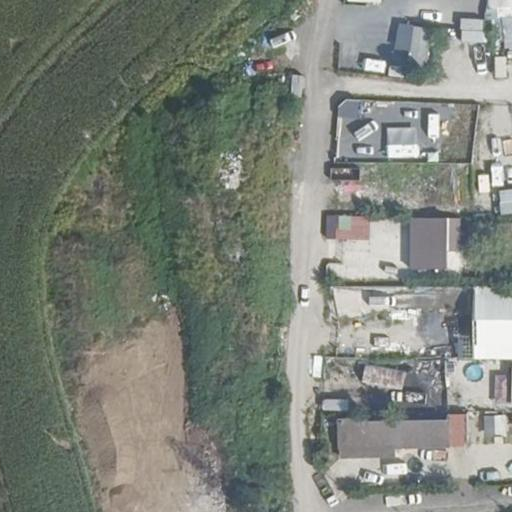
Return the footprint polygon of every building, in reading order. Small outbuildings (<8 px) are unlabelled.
[(469,18),(471,0),(457,0),(456,17),(469,18)] [(495,18),(499,50),(511,48),(511,8),(511,0),(481,0),(472,1),(474,20),(495,18)] [(424,58),(428,29),(398,24),(393,54),(424,58)] [(447,79),(455,49),(437,44),(429,74),(447,79)] [(460,45),(459,66),(486,66),(486,45),(460,45)] [(492,79),(508,74),(501,53),(486,58),(492,79)] [(366,57),(364,69),(387,72),(388,60),(366,57)] [(511,188),(495,191),(499,216),(511,213),(511,188)] [(324,239),(367,241),(368,216),(325,214),(324,239)] [(444,217),(445,249),(461,249),(460,217),(444,217)] [(401,261),(375,262),(376,275),(401,274),(401,261)] [(511,286),(472,285),(470,359),(511,359),(511,286)] [(458,352),(458,334),(424,333),(424,351),(458,352)] [(360,383),(402,385),(403,366),(361,364),(360,383)] [(441,419),(441,404),(398,402),(398,417),(441,419)] [(482,415),(482,436),(507,436),(507,415),(482,415)] [(449,444),(448,420),(342,421),(342,446),(449,444)] [(511,478),(511,463),(484,465),(485,479),(511,478)]
